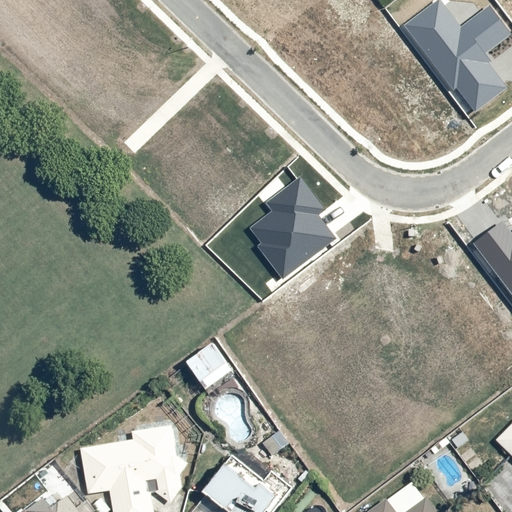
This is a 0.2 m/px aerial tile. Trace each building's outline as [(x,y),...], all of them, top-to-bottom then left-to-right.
[(440,0),(437,0),(404,25),(452,91),(457,88),(474,111),(506,88),(482,56),(511,35),(490,6),(461,27),(440,0)] [(266,203),(272,211),(250,228),(262,243),(258,246),(283,279),(336,239),(318,215),(325,210),(300,177),(266,203)] [(511,234),(502,221),(473,243),(511,294),(511,234)] [(237,368),(218,340),(190,358),(209,387),(237,368)] [(511,425),(498,440),(511,454),(511,425)] [(110,491),(113,511),(155,511),(152,494),(158,493),(173,504),(184,489),(182,477),(190,464),(179,457),(174,427),(135,434),(136,440),(83,449),(90,495),(110,491)] [(208,495),(195,511),(267,511),(278,499),(262,487),(258,492),(226,466),(206,492),(208,495)] [(80,511),(66,493),(50,506),(43,497),(23,511),(80,511)] [(437,511),(427,497),(406,511),(396,511),(388,500),(372,511),(437,511)]
